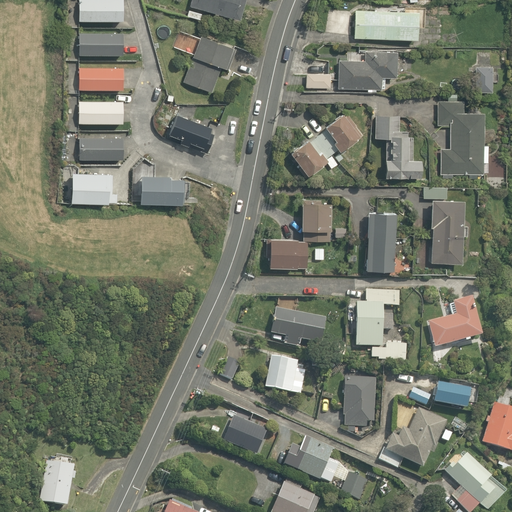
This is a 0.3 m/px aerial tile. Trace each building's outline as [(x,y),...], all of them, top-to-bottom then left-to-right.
[(76,0),(75,22),(119,25),(118,29),(126,29),(128,0),(76,0)] [(193,0),(188,19),(202,22),(204,15),(245,26),(251,0),(193,0)] [(401,10),(348,8),(347,36),(410,39),(410,26),(419,26),(419,6),(402,5),(401,10)] [(73,57),(136,63),(137,52),(124,50),(126,34),(76,29),(73,57)] [(189,67),(183,85),(200,90),(198,98),(211,102),(221,71),(231,74),(238,53),(203,42),(196,63),(198,63),(196,69),(189,67)] [(362,61),(334,60),(333,87),(377,88),(377,76),(392,77),(393,50),(362,49),(362,61)] [(128,70),(78,67),(77,91),(126,94),(128,70)] [(329,73),(302,72),(301,88),(328,90),(329,73)] [(459,99),(434,98),(433,126),(446,127),(445,149),(436,149),(435,180),(450,181),(451,172),(483,173),(485,143),(476,143),(478,109),(459,108),(459,99)] [(127,104),(78,100),(76,123),(125,128),(127,104)] [(336,111),(316,126),(335,150),(355,134),(336,111)] [(396,113),(369,111),(368,137),(381,138),(380,158),(376,157),(375,173),(383,173),(383,175),(414,178),(415,157),(408,156),(410,129),(395,128),(396,113)] [(211,132),(177,117),(167,140),(201,155),(211,132)] [(125,140),(76,135),(74,159),(123,163),(125,140)] [(300,137),(284,150),(301,172),(318,159),(300,137)] [(336,163),(328,153),(321,159),(328,169),(336,163)] [(499,187),(499,153),(486,154),(487,187),(499,187)] [(115,179),(74,174),(70,207),(111,211),(115,179)] [(188,185),(144,182),(142,210),(186,213),(188,185)] [(444,187),(419,186),(418,197),(425,197),(424,225),(428,225),(426,261),(455,263),(456,236),(462,236),(463,223),(456,223),(457,199),(443,198),(444,187)] [(295,197),(294,227),(300,227),(299,238),(324,239),(326,199),(295,197)] [(390,211),(361,210),(359,268),(388,269),(390,211)] [(304,240),(262,236),(260,266),(301,270),(304,240)] [(323,246),(311,246),(310,259),(323,260),(323,246)] [(410,251),(390,250),(389,275),(409,276),(410,251)] [(400,291),(362,289),(361,301),(351,300),(348,345),(368,346),(367,361),(401,363),(402,343),(377,342),(378,331),(388,331),(389,315),(379,314),(379,305),(399,306),(400,291)] [(453,315),(426,320),(430,343),(475,334),(467,296),(450,300),(453,315)] [(270,308),(265,332),(282,335),(280,346),(292,349),(295,338),(319,343),(324,319),(270,308)] [(343,343),(331,342),(330,354),(342,355),(343,343)] [(297,394),(301,369),(293,367),(294,359),(265,354),(259,388),(297,394)] [(237,361),(224,356),(218,375),(231,379),(237,361)] [(373,379),(339,376),(338,392),(343,392),(341,427),(364,428),(364,420),(370,421),(373,379)] [(463,389),(432,384),(428,405),(459,410),(463,389)] [(422,398),(408,389),(402,400),(416,408),(422,398)] [(511,428),(511,408),(489,402),(477,442),(511,453),(511,431),(511,428)] [(401,426),(391,421),(379,450),(421,468),(441,421),(403,404),(399,414),(405,417),(401,426)] [(264,429),(231,414),(218,441),(251,456),(264,429)] [(316,478),(326,482),(328,476),(339,480),(346,464),(326,455),(329,447),(305,437),(290,471),(315,481),(316,478)] [(290,450),(283,447),(279,463),(286,465),(290,450)] [(487,475),(463,451),(442,471),(460,490),(450,500),(461,511),(467,511),(490,489),(482,480),(487,475)] [(399,463),(379,453),(376,459),(396,468),(399,463)] [(511,458),(501,457),(499,469),(511,470),(511,458)] [(61,507),(67,461),(46,459),(40,504),(61,507)] [(368,482),(345,472),(337,491),(359,501),(368,482)] [(309,511),(315,499),(279,483),(265,511),(309,511)] [(193,511),(166,498),(158,511),(193,511)]
